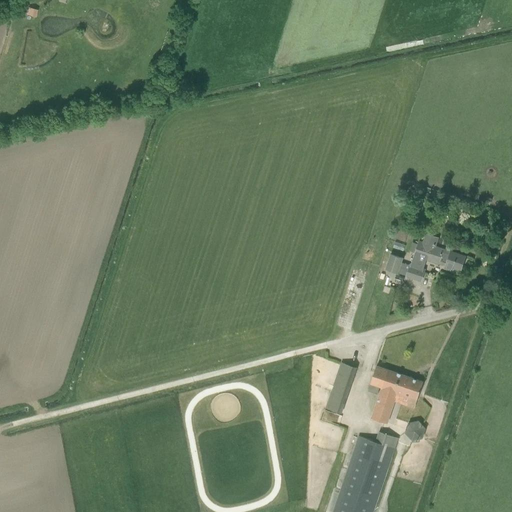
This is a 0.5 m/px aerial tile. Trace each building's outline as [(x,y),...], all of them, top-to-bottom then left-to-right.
[(27,15),(31,16),(33,17),(35,9),(29,8),(27,15)] [(450,252),(435,247),(439,237),(426,233),(422,243),(419,241),(418,244),(412,242),(409,251),(414,254),(414,255),(439,264),(440,261),(446,263),(445,266),(453,269),(454,267),(461,270),(465,257),(450,251),(450,252)] [(391,254),(386,269),(397,273),(402,258),(391,254)] [(421,281),(425,270),(410,265),(406,276),(421,281)] [(341,362),(325,408),(341,414),(357,367),(341,362)] [(417,399),(423,382),(410,378),(410,377),(377,366),(368,391),(377,394),(380,387),(382,388),(372,418),(387,423),(397,393),(404,395),(417,399)] [(408,423),(405,433),(412,441),(422,438),(425,428),(418,421),(408,423)] [(333,511),(373,511),(398,438),(379,431),(375,441),(359,436),(333,511)]
